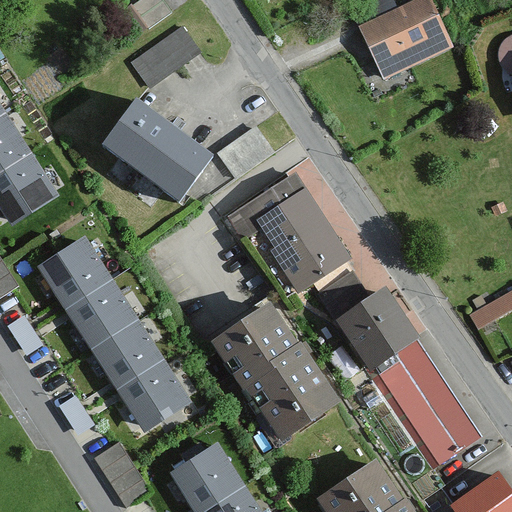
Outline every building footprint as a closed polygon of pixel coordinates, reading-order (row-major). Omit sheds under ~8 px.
[(170,15),(159,0),(149,0),(136,10),(150,29),(170,15)] [(430,0),(408,0),(355,26),(381,81),(453,47),(430,0)] [(146,70),(162,93),(210,61),(193,37),(146,70)] [(130,97),(94,144),(177,207),(213,160),(130,97)] [(0,114),(0,200),(11,219),(50,195),(0,114)] [(284,161),(268,138),(225,166),(241,190),(284,161)] [(299,178),(233,222),(268,273),(290,259),(319,302),(363,272),(299,178)] [(79,244),(40,269),(63,306),(69,315),(116,386),(121,394),(142,427),(182,401),(79,244)] [(0,295),(19,286),(0,246),(0,295)] [(363,272),(319,302),(366,372),(419,336),(394,300),(386,305),(363,272)] [(511,289),(472,306),(478,322),(511,308),(511,289)] [(268,299),(211,340),(285,441),(342,400),(268,299)] [(382,379),(363,391),(419,477),(438,465),(382,379)] [(127,502),(153,486),(123,438),(97,454),(127,502)] [(254,511),(213,449),(170,476),(193,510),(193,511),(254,511)] [(409,511),(372,454),(310,494),(322,511),(409,511)] [(449,506),(452,511),(511,511),(511,490),(498,471),(449,506)]
